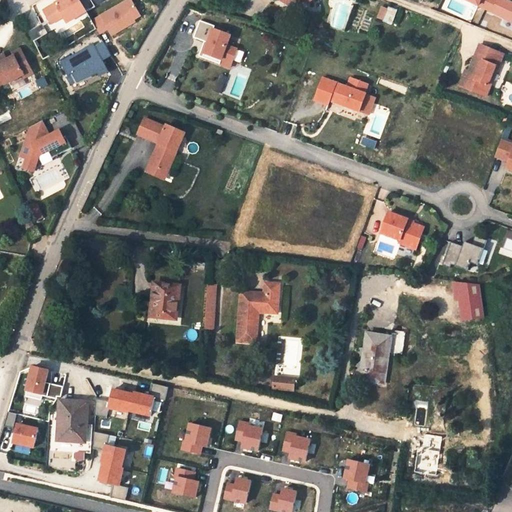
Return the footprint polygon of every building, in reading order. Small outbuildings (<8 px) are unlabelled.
[(60,0),(58,1),(36,14),(44,28),(47,26),(66,14),(67,17),(76,12),(81,9),(75,0),(74,0),(71,2),(69,0),(60,0)] [(119,0),(114,0),(90,15),(97,28),(102,37),(122,25),(120,23),(130,17),(119,0)] [(511,0),(471,0),(471,1),(506,18),(511,5),(511,0)] [(383,3),(377,1),(373,11),(379,13),(383,3)] [(66,14),(47,26),(51,32),(79,15),(76,12),(67,17),(66,14)] [(195,40),(191,50),(213,58),(214,53),(221,56),(225,54),(229,43),(219,39),(223,29),(206,23),(207,20),(192,14),(186,31),(197,35),(200,37),(199,41),(195,40)] [(97,28),(90,15),(81,20),(89,33),(97,28)] [(22,34),(26,43),(38,37),(34,28),(22,34)] [(462,69),(459,69),(456,79),(482,90),(486,80),(483,79),(490,60),(494,62),(499,48),(474,39),(462,69)] [(94,42),(85,47),(93,61),(102,56),(94,42)] [(83,44),(50,64),(57,76),(61,74),(67,84),(85,73),(87,76),(98,69),(93,61),(85,47),(83,44)] [(3,56),(4,59),(0,60),(0,85),(14,78),(15,80),(24,75),(11,52),(3,56)] [(314,72),(306,95),(319,100),(321,95),(350,106),(360,79),(341,72),(338,80),(314,72)] [(162,169),(179,128),(161,121),(160,123),(139,114),(133,128),(151,136),(150,138),(155,140),(153,143),(151,142),(143,161),(162,169)] [(23,129),(10,162),(15,164),(12,171),(22,175),(32,160),(42,155),(44,158),(62,149),(59,143),(57,144),(51,132),(41,137),(35,123),(23,129)] [(492,136),(486,152),(500,158),(505,146),(507,142),(492,136)] [(511,148),(505,146),(500,158),(498,164),(511,169),(511,148)] [(159,175),(162,169),(143,161),(141,167),(159,175)] [(379,205),(371,228),(391,235),(390,237),(407,243),(415,221),(399,215),(399,213),(379,205)] [(442,236),(433,259),(441,262),(442,259),(459,264),(462,257),(469,259),(478,234),(466,230),(463,238),(456,236),(454,240),(442,236)] [(32,241),(27,231),(18,236),(23,247),(32,241)] [(145,275),(141,310),(166,313),(169,278),(145,275)] [(253,285),(230,284),(226,334),(244,335),(247,306),(267,307),(269,276),(254,275),(253,285)] [(203,322),(206,276),(198,276),(195,321),(203,322)] [(458,282),(457,279),(443,277),(442,283),(444,296),(448,295),(447,284),(458,282)] [(474,312),(469,280),(458,282),(447,284),(448,295),(452,316),(474,312)] [(389,349),(393,326),(380,325),(379,332),(355,329),(350,365),(349,373),(373,376),(374,368),(371,368),(373,350),(377,350),(377,347),(389,349)] [(26,359),(19,388),(34,393),(35,388),(50,392),(50,389),(54,390),(56,380),(43,377),(42,382),(37,381),(39,375),(42,363),(26,359)] [(284,370),(264,368),(263,379),(283,381),(284,370)] [(146,375),(142,389),(147,390),(157,393),(161,379),(146,375)] [(103,395),(102,401),(122,406),(123,405),(126,388),(106,383),(103,395)] [(127,385),(126,388),(123,405),(141,410),(147,390),(142,389),(127,385)] [(103,395),(89,392),(88,408),(99,411),(102,401),(103,395)] [(81,396),(53,394),(50,433),(78,435),(81,396)] [(10,406),(1,403),(0,406),(0,419),(5,421),(6,421),(8,415),(10,406)] [(31,421),(11,416),(8,425),(6,434),(26,440),(31,421)] [(103,429),(86,424),(85,441),(97,444),(100,438),(103,429)] [(119,443),(100,438),(97,444),(94,456),(96,457),(115,461),(119,443)] [(115,461),(96,457),(91,475),(107,478),(112,480),(117,462),(115,461)] [(112,480),(107,478),(103,491),(118,495),(121,482),(112,480)]
